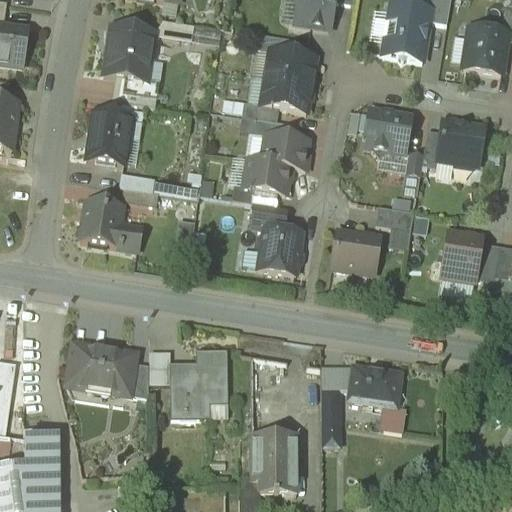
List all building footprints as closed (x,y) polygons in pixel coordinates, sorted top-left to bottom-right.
[(125,0),(126,2),(162,8),(162,7),(161,7),(161,0),(125,0)] [(298,0),(293,31),(328,36),(333,8),(333,0),(298,0)] [(353,0),(333,0),(333,8),(352,11),(353,0)] [(450,0),(428,0),(426,15),(430,16),(427,29),(445,32),(450,0)] [(426,15),(390,9),(387,28),(384,44),(381,63),(396,65),(400,71),(406,67),(421,69),(427,29),(430,16),(426,15)] [(511,12),(504,12),(500,39),(506,40),(505,48),(511,49),(511,12)] [(192,33),(163,28),(160,43),(189,48),(192,33)] [(0,70),(21,74),(26,35),(0,31),(0,70)] [(153,40),(109,33),(107,51),(108,52),(103,81),(102,81),(102,82),(114,84),(145,89),(146,88),(144,87),(149,58),(150,58),(153,40)] [(500,39),(468,34),(462,76),(499,82),(505,48),(506,40),(500,39)] [(289,46),(254,41),(251,56),(269,58),(269,57),(287,60),(289,46)] [(287,60),(269,57),(269,58),(264,85),(309,92),(314,64),(287,60)] [(145,89),(114,84),(110,108),(153,115),(157,89),(146,88),(145,89)] [(309,92),(264,85),(260,112),(277,115),(305,120),(309,92)] [(16,109),(0,106),(0,156),(10,158),(16,109)] [(277,115),(260,112),(243,109),(240,124),(253,126),(275,129),(277,115)] [(409,124),(368,117),(362,155),(370,156),(377,166),(387,159),(403,161),(409,124)] [(128,124),(93,119),(89,147),(88,147),(85,166),(122,172),(128,124)] [(275,129),(253,126),(251,141),(264,143),(265,142),(285,145),(287,131),(275,129)] [(482,135),(441,129),(440,140),(435,167),(437,167),(454,169),(454,173),(469,176),(470,172),(476,173),(482,135)] [(440,140),(426,138),(421,164),(420,173),(435,176),(437,167),(435,167),(440,140)] [(285,145),(265,142),(264,143),(261,169),(260,169),(290,174),(290,175),(304,177),(305,167),(303,167),(306,148),(285,145)] [(421,164),(408,162),(405,181),(406,181),(418,183),(420,173),(421,164)] [(290,174),(260,169),(261,169),(247,167),(242,193),(242,195),(252,196),(274,200),(284,201),(287,183),(289,183),(290,175),(290,174)] [(153,185),(119,180),(117,195),(122,196),(122,195),(151,200),(151,199),(153,185)] [(418,183),(406,181),(405,189),(417,191),(418,183)] [(252,196),(242,195),(242,193),(232,192),(230,207),(250,210),(252,196)] [(151,200),(122,195),(122,196),(120,207),(155,213),(157,200),(151,199),(151,200)] [(274,200),(252,196),(250,210),(272,214),(274,211),(275,203),(274,200)] [(120,213),(85,207),(85,209),(86,209),(83,224),(82,224),(78,248),(135,257),(139,237),(117,234),(120,213)] [(250,210),(249,211),(252,211),(249,233),(262,236),(263,234),(282,237),(285,216),(272,214),(250,210)] [(412,220),(377,214),(374,232),(390,235),(409,238),(412,220)] [(282,237),(263,234),(262,236),(261,242),(257,245),(255,254),(259,258),(256,276),(294,282),(301,240),(282,237)] [(409,238),(390,235),(388,252),(406,255),(409,238)] [(378,245),(336,238),(330,276),(372,283),(378,245)] [(480,245),(447,240),(440,284),(473,290),(474,286),(479,251),(480,245)] [(190,251),(176,249),(173,273),(174,273),(174,272),(186,274),(186,275),(187,275),(190,251)] [(498,254),(479,251),(474,286),(493,289),(494,285),(493,285),(498,254)] [(511,256),(498,254),(493,285),(494,285),(511,288),(511,256)] [(134,362),(72,352),(66,392),(127,402),(132,370),(134,362)] [(169,392),(169,375),(169,359),(149,359),(150,392),(169,392)] [(225,359),(195,359),(195,375),(169,375),(169,392),(170,426),(208,426),(208,411),(226,411),(225,359)] [(14,371),(0,369),(0,446),(3,447),(4,446),(14,371)] [(147,373),(132,370),(127,402),(147,405),(147,373)] [(352,374),(321,375),(321,397),(349,397),(352,374)] [(399,381),(352,374),(349,397),(347,408),(383,413),(394,415),(399,381)] [(338,397),(321,397),(322,429),(338,429),(338,397)] [(405,416),(394,415),(383,413),(380,437),(402,440),(405,416)] [(338,429),(322,429),(322,453),(338,453),(338,429)] [(56,441),(23,445),(23,449),(23,475),(57,471),(56,441)] [(292,443),(250,443),(250,490),(260,490),(290,490),(289,471),(283,471),(282,444),(292,443)] [(23,449),(4,446),(3,447),(0,446),(0,477),(10,476),(23,475),(23,449)] [(23,475),(10,476),(0,477),(0,511),(57,511),(57,471),(23,475)] [(260,511),(260,490),(250,490),(239,490),(239,511),(260,511)] [(238,511),(239,493),(160,494),(160,511),(238,511)]
